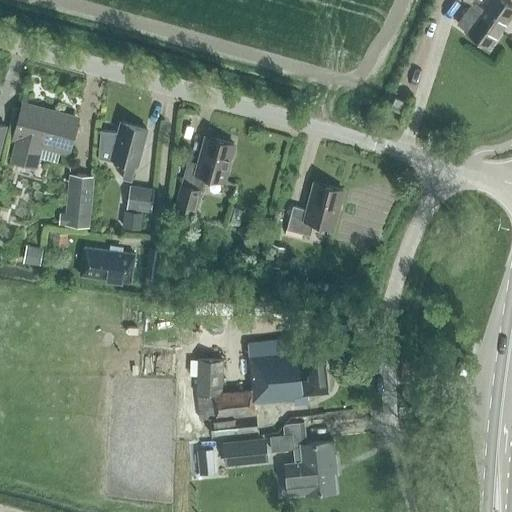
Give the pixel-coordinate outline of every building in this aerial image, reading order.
[(465,30),(488,47),(511,13),(511,6),(503,0),(466,0),(471,3),(467,11),(457,24),(466,30),(465,30)] [(391,107),(398,110),(401,112),(406,100),(396,96),(391,107)] [(68,151),(76,119),(23,105),(14,137),(19,139),(13,159),(34,165),(40,144),(68,151)] [(136,165),(146,129),(121,122),(111,159),(126,163),(122,179),(131,181),(135,165),(136,165)] [(222,182),(233,143),(206,136),(199,164),(187,160),(174,207),(194,212),(204,177),(222,182)] [(90,216),(93,176),(69,174),(66,213),(59,212),(58,224),(64,224),(64,225),(89,227),(90,216)] [(331,228),(342,190),(315,182),(308,210),(292,206),(286,229),(310,236),(313,223),(331,228)] [(150,212),(153,192),(129,188),(126,208),(150,212)] [(67,234),(49,232),(47,248),(65,251),(67,234)] [(43,248),(25,244),(22,262),(40,265),(43,248)] [(285,248),(272,244),(266,265),(279,268),(285,248)] [(130,282),(134,254),(84,247),(80,274),(130,282)] [(162,251),(149,248),(144,276),(158,279),(162,251)] [(199,321),(219,322),(220,312),(235,312),(235,298),(200,297),(199,321)] [(308,393),(328,391),(323,347),(298,349),(297,338),(247,343),(252,390),(253,403),(255,403),(293,399),(294,405),(308,403),(308,393)] [(198,359),(196,395),(197,395),(219,393),(221,360),(198,359)] [(219,393),(197,395),(200,419),(209,418),(211,435),(258,430),(255,403),(253,403),(252,390),(219,393)] [(285,425),(282,428),(283,435),(292,434),(293,448),(301,447),(303,463),(295,463),(285,464),(288,494),(306,493),(306,494),(334,492),(331,466),(336,466),(333,441),(306,443),(304,423),(285,425)] [(283,435),(270,436),(271,450),(293,448),(292,434),(283,435)] [(264,439),(240,441),(242,462),(267,459),(264,439)] [(212,450),(198,452),(200,476),(214,474),(212,450)]
